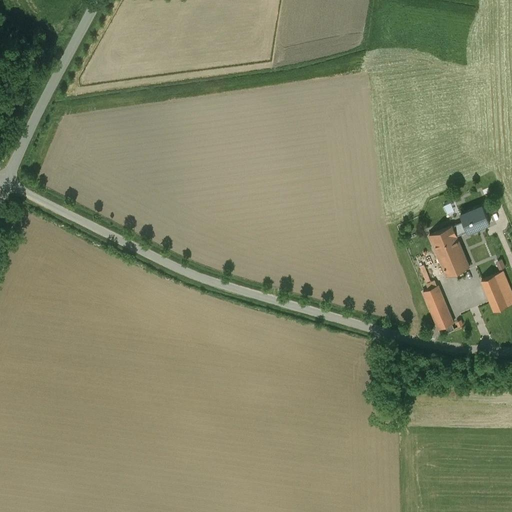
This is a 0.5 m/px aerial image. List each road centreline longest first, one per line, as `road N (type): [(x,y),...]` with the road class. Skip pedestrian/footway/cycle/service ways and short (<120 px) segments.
road 1 (unclassified): [(511,352),(417,340),(212,281),(5,183)]
road 2 (unclassified): [(96,0),(5,183)]
